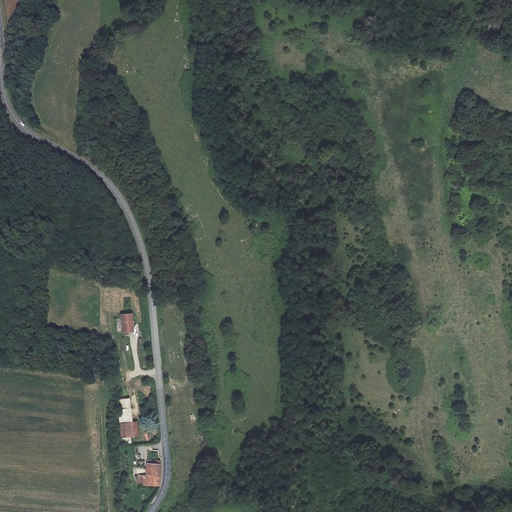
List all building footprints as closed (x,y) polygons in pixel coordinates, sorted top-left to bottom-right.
[(123,316),(124,335),(135,334),(134,316),(123,316)] [(129,427),(129,424),(127,413),(130,412),(128,403),(117,405),(120,428),(129,427)] [(138,437),(138,431),(136,425),(129,427),(120,428),(123,448),(132,446),(131,438),(138,437)] [(146,463),(147,478),(160,476),(160,468),(160,462),(146,463)] [(147,478),(139,478),(139,487),(160,487),(160,476),(147,478)]
